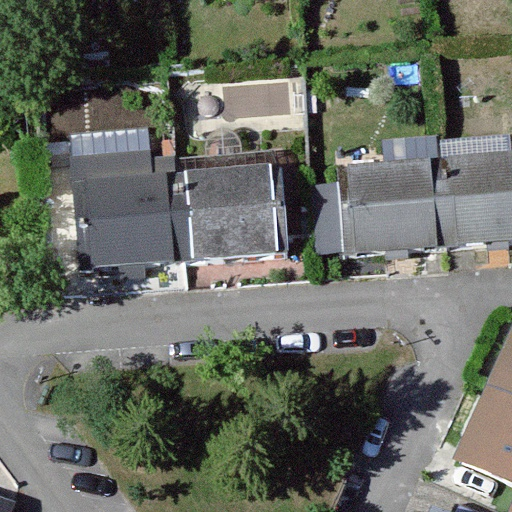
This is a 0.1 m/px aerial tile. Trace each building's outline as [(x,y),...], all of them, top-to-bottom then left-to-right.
[(209,167),(176,170),(178,191),(276,182),(274,161),(241,164),(240,144),(207,147),(209,167)] [(72,165),(75,200),(81,274),(184,265),(178,191),(176,170),(175,164),(152,166),(151,158),(72,165)] [(511,172),(441,179),(447,250),(511,244),(511,172)] [(447,250),(441,179),(338,187),(343,259),(447,250)] [(178,191),(184,265),(285,257),(279,181),(276,182),(178,191)] [(511,352),(492,395),(511,404),(511,352)] [(511,404),(492,395),(460,462),(511,487),(511,404)]
